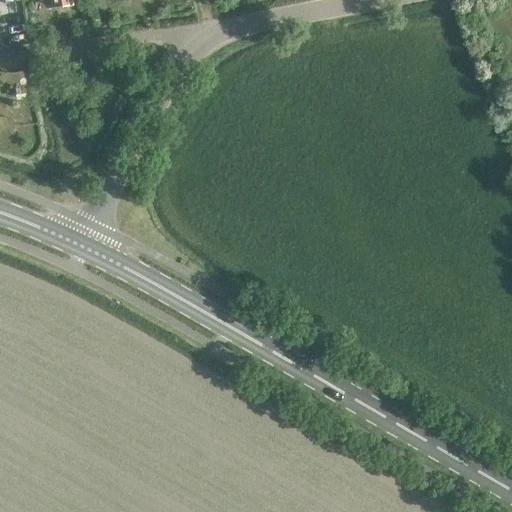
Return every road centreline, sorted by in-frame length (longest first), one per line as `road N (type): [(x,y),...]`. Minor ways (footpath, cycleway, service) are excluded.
road 1 (secondary): [(511,491),(83,246)]
road 2 (tertiary): [(83,246),(138,130),(211,36)]
road 3 (unclassified): [(211,36),(138,35),(16,57),(0,51)]
road 4 (tertiary): [(211,36),(369,0)]
